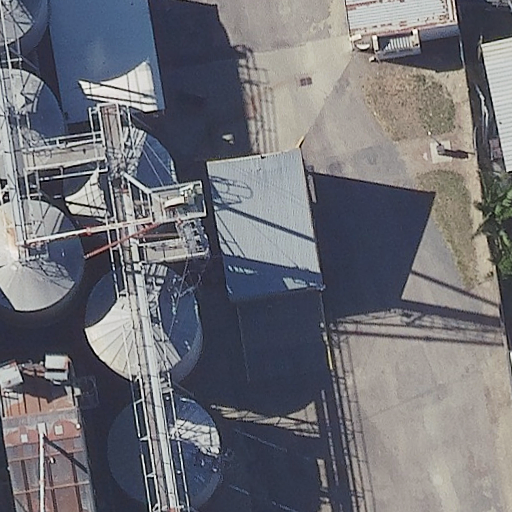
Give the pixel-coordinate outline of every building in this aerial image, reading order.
[(237,511),(172,123),(96,136),(73,0),(0,0),(0,359),(25,511),(237,511)] [(364,0),(271,0),(289,111),(380,97),(364,0)] [(511,32),(490,34),(501,186),(511,185),(511,32)] [(300,137),(207,158),(246,330),(338,309),(300,137)] [(0,511),(25,511),(0,359),(0,511)] [(511,511),(511,421),(416,437),(427,511),(511,511)]
